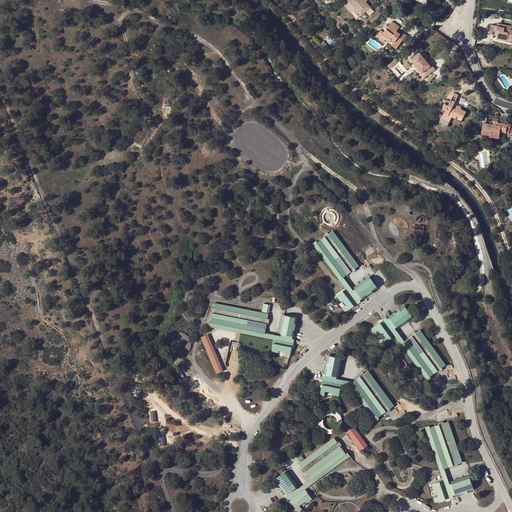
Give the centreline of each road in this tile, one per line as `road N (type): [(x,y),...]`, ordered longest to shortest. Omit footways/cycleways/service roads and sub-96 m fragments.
road 1 (unknown): [(173,511),(0,92)]
road 2 (unknown): [(92,0),(217,51),(381,251),(417,279)]
road 3 (track): [(276,0),(372,104),(482,188),(511,255)]
road 4 (unknown): [(404,268),(428,269),(472,363),(485,435),(511,486)]
road 5 (unknown): [(247,122),(235,132),(236,145),(268,171),(281,168),(286,150),(252,122)]
road 6 (residential): [(511,106),(489,96),(469,54),(471,0)]
